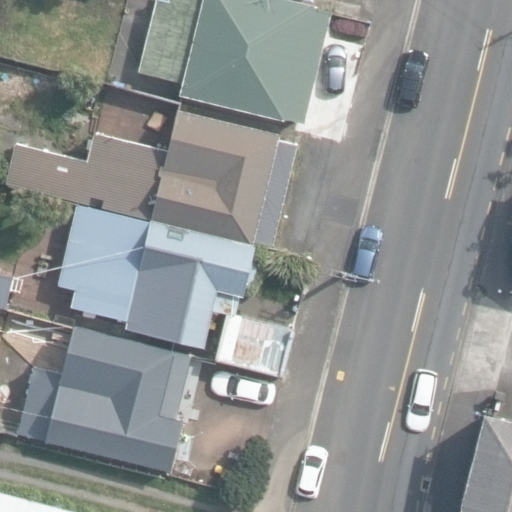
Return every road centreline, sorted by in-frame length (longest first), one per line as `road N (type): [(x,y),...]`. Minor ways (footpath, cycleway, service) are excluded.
road 1 (secondary): [(497,0),(384,452),(376,511)]
road 2 (residential): [(0,458),(188,511)]
